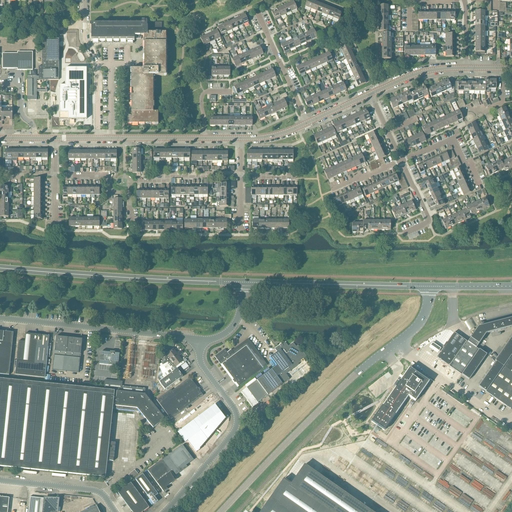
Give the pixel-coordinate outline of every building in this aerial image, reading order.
[(307,0),(305,7),(310,9),(314,1),(310,0),(307,0)] [(314,1),(310,9),(316,11),(319,3),(314,1)] [(288,4),(291,12),(297,9),(293,2),(288,4)] [(322,14),(325,6),(319,3),(316,11),(322,14)] [(291,12),(288,4),(282,7),(286,15),(291,12)] [(325,6),(322,14),(327,16),(330,8),(325,6)] [(277,9),(280,17),(286,15),(282,7),(277,9)] [(333,18),(336,10),(330,8),(327,16),(333,18)] [(280,17),(277,9),(271,12),(275,20),(280,17)] [(333,18),(338,21),(342,13),(336,10),(333,18)] [(243,25),(249,23),(245,15),(239,17),(243,25)] [(243,25),(239,17),(234,20),(237,28),(243,25)] [(237,28),(234,20),(228,22),(232,30),(237,28)] [(90,24),(90,26),(90,27),(90,28),(91,28),(91,30),(91,40),(91,41),(92,41),(93,41),(93,42),(93,44),(95,44),(96,44),(98,44),(98,43),(99,43),(99,44),(102,44),(103,44),(105,44),(105,43),(106,43),(106,44),(109,44),(112,44),(112,43),(113,43),(113,44),(116,44),(119,44),(119,43),(120,43),(120,44),(123,44),(124,44),(126,44),(126,43),(127,43),(127,44),(129,44),(130,44),(133,44),(133,42),(133,41),(134,41),(134,40),(134,39),(141,39),(141,34),(141,33),(143,33),(144,33),(144,34),(144,36),(144,39),(144,43),(144,63),(142,64),(144,68),(144,69),(135,69),(133,69),(133,71),(131,71),(131,76),(133,76),(133,79),(131,78),(131,83),(133,83),(133,85),(131,85),(131,89),(133,89),(133,92),(131,92),(131,96),(133,96),(133,98),(131,98),(131,102),(133,102),(133,105),(131,105),(131,112),(131,116),(127,116),(127,124),(132,124),(135,124),(135,122),(138,122),(138,124),(142,124),(142,122),(144,122),(144,124),(148,124),(148,122),(151,122),(151,124),(155,124),(155,122),(158,122),(158,112),(155,112),(153,112),(153,110),(153,109),(153,105),(151,105),(151,102),(153,102),(153,98),(151,98),(151,96),(153,96),(153,92),(151,91),(151,89),(153,89),(153,85),(151,85),(151,82),(153,82),(153,78),(151,78),(151,76),(155,76),(156,76),(164,76),(164,73),(166,73),(166,69),(164,69),(164,67),(166,67),(166,63),(164,63),(164,60),(166,60),(166,56),(164,56),(164,53),(166,53),(166,49),(164,49),(164,47),(166,47),(166,43),(164,43),(164,40),(166,40),(166,36),(166,33),(161,33),(161,29),(161,26),(161,22),(147,22),(147,21),(146,21),(145,21),(144,21),(142,21),(142,23),(94,24),(94,23),(91,23),(91,24),(90,24)] [(223,25),(226,33),(232,30),(228,22),(223,25)] [(217,27),(221,35),(226,33),(223,25),(217,27)] [(220,38),(217,30),(211,33),(215,41),(220,38)] [(317,37),(314,30),(308,32),(312,40),(317,37)] [(312,40),(308,32),(303,35),(306,43),(312,40)] [(215,41),(211,33),(206,35),(209,43),(215,41)] [(200,38),(204,46),(209,43),(206,35),(200,38)] [(306,43),(303,35),(297,37),(301,45),(306,43)] [(301,45),(297,37),(292,40),(295,48),(301,45)] [(27,80),(27,81),(27,82),(27,94),(27,95),(27,96),(27,100),(37,100),(37,92),(47,92),(47,90),(37,90),(37,80),(49,80),(50,80),(58,80),(59,80),(59,72),(58,72),(58,61),(59,61),(59,60),(59,39),(46,39),(46,43),(42,43),(42,50),(42,53),(42,66),(39,66),(39,69),(39,76),(37,76),(27,76),(27,80)] [(295,48),(292,40),(286,42),(290,50),(295,48)] [(290,50),(286,42),(280,45),(284,53),(290,50)] [(339,45),(340,48),(345,59),(353,56),(348,45),(344,46),(343,43),(339,45)] [(263,54),(261,50),(264,49),(262,45),(260,47),(248,52),(252,59),(263,54)] [(17,53),(3,53),(2,53),(2,69),(17,69),(17,70),(33,70),(33,53),(33,52),(17,52),(17,53)] [(252,59),(248,52),(243,54),(246,62),(252,59)] [(333,60),(329,52),(323,55),(327,63),(333,60)] [(246,62),(243,54),(237,57),(241,64),(246,62)] [(327,63),(323,55),(318,58),(321,65),(327,63)] [(348,65),(356,61),(353,56),(345,59),(348,65)] [(232,59),(235,67),(241,64),(237,57),(232,59)] [(321,65),(318,58),(312,60),(316,68),(321,65)] [(316,68),(312,60),(307,63),(310,70),(316,68)] [(350,70),(358,67),(356,61),(348,65),(350,70)] [(310,70),(307,63),(301,65),(305,73),(310,70)] [(305,73),(301,65),(296,68),(299,75),(305,73)] [(353,76),(361,72),(358,67),(350,70),(353,76)] [(59,86),(59,91),(59,117),(59,119),(83,119),(86,119),(86,113),(86,112),(86,105),(86,98),(87,68),(65,68),(65,71),(65,86),(59,86)] [(270,80),(276,77),(272,69),(267,72),(270,80)] [(270,80),(267,72),(261,74),(265,82),(270,80)] [(355,81),(363,78),(361,72),(353,76),(355,81)] [(265,82),(261,74),(256,77),(259,85),(265,82)] [(259,85),(256,77),(250,79),(254,87),(259,85)] [(363,78),(355,81),(358,87),(366,83),(363,78)] [(254,87),(250,79),(245,82),(248,90),(254,87)] [(451,88),(454,87),(454,82),(450,82),(449,82),(448,80),(442,82),(446,91),(452,89),(451,88)] [(248,90),(245,82),(239,84),(243,92),(248,90)] [(346,90),(343,82),(337,85),(341,93),(346,90)] [(446,91),(442,82),(437,84),(441,93),(446,91)] [(455,90),(457,90),(457,92),(463,92),(463,82),(455,82),(455,90)] [(243,92),(239,84),(234,87),(237,95),(243,92)] [(441,93),(437,84),(432,87),(436,96),(441,93)] [(331,87),(335,95),(341,93),(337,85),(331,87)] [(326,90),(330,98),(335,95),(331,87),(326,90)] [(419,89),(423,98),(429,95),(425,87),(419,89)] [(436,96),(432,87),(427,89),(431,98),(436,96)] [(423,98),(419,89),(415,91),(418,100),(423,98)] [(321,92),(324,100),(330,98),(326,90),(321,92)] [(404,93),(408,102),(412,100),(413,100),(410,93),(409,91),(404,93)] [(415,91),(410,93),(413,100),(412,100),(413,102),(418,100),(415,91)] [(315,95),(319,103),(324,100),(321,92),(315,95)] [(399,96),(403,105),(408,102),(404,93),(399,96)] [(310,97),(313,105),(319,103),(315,95),(310,97)] [(403,105),(399,96),(394,98),(398,107),(403,105)] [(310,97),(304,100),(307,108),(313,105),(310,97)] [(285,103),(288,102),(286,98),(284,99),(273,104),(276,112),(287,107),(285,103)] [(398,107),(394,98),(389,100),(393,109),(398,107)] [(276,112),(273,104),(267,107),(271,115),(276,112)] [(271,115),(267,107),(262,109),(265,117),(271,115)] [(499,116),(507,112),(505,107),(496,111),(499,116)] [(256,112),(259,120),(265,117),(262,109),(256,112)] [(371,120),(370,118),(366,110),(361,112),(365,120),(366,122),(371,120)] [(463,119),(459,110),(454,112),(458,121),(463,119)] [(365,120),(361,112),(356,114),(360,123),(365,120)] [(458,121),(454,112),(449,115),(453,123),(458,121)] [(507,112),(499,116),(501,121),(509,117),(507,112)] [(360,123),(356,114),(352,116),(355,125),(360,123)] [(453,123),(449,115),(445,117),(448,125),(453,123)] [(355,125),(352,116),(347,118),(351,127),(355,125)] [(440,119),(444,127),(448,125),(445,117),(440,119)] [(503,126),(511,122),(509,117),(501,121),(503,126)] [(351,127),(347,118),(342,120),(346,129),(351,127)] [(444,127),(440,119),(435,121),(439,130),(444,127)] [(346,129),(342,120),(338,123),(342,131),(346,129)] [(439,130),(435,121),(431,123),(435,132),(439,130)] [(475,122),(466,126),(468,131),(477,127),(475,122)] [(511,122),(503,126),(505,131),(511,128),(511,122)] [(342,131),(338,123),(333,125),(337,133),(342,131)] [(435,132),(431,123),(426,125),(430,134),(435,132)] [(421,127),(425,136),(430,134),(426,125),(421,127)] [(327,129),(331,138),(336,136),(332,127),(327,129)] [(471,136),(479,132),(477,127),(468,131),(471,136)] [(505,137),(511,133),(511,128),(505,131),(503,132),(505,137)] [(331,138),(327,129),(323,132),(327,140),(331,138)] [(375,131),(367,135),(369,139),(377,135),(376,134),(375,131)] [(327,140),(323,132),(318,134),(322,142),(327,140)] [(426,141),(422,132),(417,135),(421,143),(426,141)] [(479,132),(471,136),(473,140),(481,136),(479,132)] [(313,136),(317,145),(322,142),(318,134),(313,136)] [(370,143),(379,139),(377,136),(378,135),(377,135),(369,139),(370,143)] [(412,137),(416,146),(421,143),(417,135),(412,137)] [(475,145),(483,141),(481,136),(473,140),(475,145)] [(408,139),(411,148),(416,146),(412,137),(408,139)] [(408,139),(403,141),(407,150),(411,148),(408,139)] [(477,150),(486,146),(483,141),(475,145),(477,150)] [(479,155),(488,151),(486,146),(477,150),(479,155)] [(384,152),(376,156),(378,160),(380,159),(383,158),(386,156),(384,152)] [(365,163),(361,154),(356,156),(360,165),(365,163)] [(360,165),(356,156),(352,158),(356,167),(360,165)] [(356,167),(352,158),(347,161),(351,169),(356,167)] [(495,162),(499,171),(504,169),(501,163),(501,162),(500,160),(495,162)] [(506,160),(501,162),(501,163),(504,169),(505,171),(510,169),(506,160)] [(132,173),(136,173),(136,176),(141,176),(141,161),(132,161),(132,173)] [(342,163),(346,171),(351,169),(347,161),(342,163)] [(499,171),(495,162),(490,164),(490,165),(494,173),(499,171)] [(346,171),(342,163),(338,165),(342,173),(346,171)] [(488,166),(485,167),(486,169),(489,176),(494,173),(490,165),(489,163),(487,164),(488,166)] [(342,173),(338,165),(333,167),(337,176),(342,173)] [(337,176),(333,167),(329,169),(332,178),(337,176)] [(332,178),(329,169),(324,171),(328,180),(332,178)] [(433,179),(425,183),(427,187),(435,184),(438,183),(436,178),(433,179)] [(112,194),(108,194),(108,201),(113,201),(113,211),(122,211),(122,199),(118,199),(118,196),(113,196),(113,197),(112,197),(112,194)] [(480,200),(484,209),(489,207),(485,198),(480,200)] [(475,203),(479,211),(484,209),(480,200),(475,203)] [(406,204),(410,212),(415,210),(411,201),(406,204)] [(479,211),(475,203),(470,205),(474,213),(479,211)] [(410,212),(406,204),(401,206),(405,214),(410,212)] [(465,207),(466,209),(469,216),(469,215),(474,213),(470,205),(465,207)] [(390,212),(391,211),(395,219),(400,217),(396,208),(395,206),(389,209),(390,212)] [(405,214),(401,206),(396,208),(400,217),(405,214)] [(466,209),(461,212),(465,220),(470,218),(469,215),(469,216),(466,209)] [(465,220),(461,212),(456,214),(460,222),(465,220)] [(460,222),(456,214),(451,216),(455,225),(460,222)] [(455,225),(451,216),(447,218),(451,227),(455,225)] [(451,227),(447,218),(441,221),(445,229),(451,227)] [(230,220),(228,220),(214,220),(214,228),(227,228),(227,224),(230,224),(230,220)] [(511,318),(478,327),(467,342),(476,348),(486,334),(511,327),(511,336),(495,361),(496,362),(503,367),(511,354),(511,318)] [(0,331),(0,374),(9,375),(13,332),(4,331),(0,331)] [(48,346),(49,336),(25,333),(24,342),(18,341),(15,375),(45,378),(48,347),(48,346)] [(466,341),(454,333),(447,343),(446,342),(443,347),(443,348),(436,358),(461,375),(478,350),(476,348),(467,342),(466,341)] [(56,337),(54,356),(52,370),(78,373),(80,358),(81,354),(80,354),(82,339),(56,337)] [(237,387),(263,369),(267,365),(247,339),(232,351),(231,350),(227,352),(224,349),(214,357),(221,365),(237,387)] [(432,342),(429,347),(437,352),(440,347),(432,342)] [(276,366),(257,380),(268,395),(277,388),(282,384),(289,379),(286,374),(299,365),(298,364),(298,363),(307,357),(298,346),(296,347),(293,343),(288,347),(285,343),(282,345),(281,344),(275,349),(277,352),(274,354),(269,358),(276,366)] [(157,378),(157,379),(158,378),(172,368),(174,367),(175,367),(183,361),(174,348),(165,354),(166,356),(165,356),(165,358),(164,358),(165,360),(165,361),(166,362),(167,363),(160,367),(159,367),(158,373),(157,378)] [(479,350),(478,350),(461,375),(469,380),(486,355),(479,349),(479,350)] [(101,352),(99,364),(118,366),(119,354),(101,352)] [(511,354),(503,367),(486,392),(510,409),(511,407),(511,354)] [(493,366),(478,387),(486,392),(503,367),(496,362),(493,366)] [(409,368),(394,389),(371,422),(384,431),(408,397),(412,399),(410,401),(413,404),(415,401),(415,402),(429,382),(409,368)] [(183,377),(177,369),(159,382),(165,390),(183,377)] [(0,466),(105,477),(113,404),(115,404),(115,409),(135,411),(138,415),(141,413),(153,428),(165,419),(145,394),(145,389),(122,386),(122,382),(111,381),(104,380),(104,387),(103,390),(0,378),(0,466)] [(203,396),(199,391),(197,389),(198,388),(191,379),(188,379),(172,391),(171,390),(156,400),(171,420),(203,396)] [(241,392),(252,407),(258,403),(268,395),(257,380),(241,392)] [(180,430),(177,433),(185,443),(187,441),(196,453),(197,452),(200,449),(200,448),(203,444),(204,444),(204,443),(207,440),(208,439),(210,436),(211,436),(211,435),(214,432),(215,431),(218,427),(219,427),(218,426),(221,423),(225,418),(215,404),(214,405),(211,407),(210,407),(210,408),(206,411),(205,411),(202,414),(201,415),(198,417),(197,417),(197,418),(193,421),(193,420),(192,421),(189,424),(188,424),(188,425),(184,427),(184,428),(180,430)] [(182,445),(162,460),(174,477),(187,467),(186,466),(193,460),(182,445)] [(166,487),(176,480),(174,477),(162,460),(147,471),(164,492),(168,489),(166,487)] [(372,511),(304,465),(291,484),(283,479),(260,511),(372,511)] [(143,474),(135,480),(147,496),(153,505),(158,501),(155,497),(158,495),(143,474)] [(117,493),(121,497),(132,511),(131,511),(144,511),(145,511),(149,508),(131,483),(117,493)] [(0,511),(7,511),(9,498),(0,496),(0,511)] [(50,499),(30,497),(28,511),(56,511),(58,500),(53,499),(53,500),(50,500),(50,499)]
